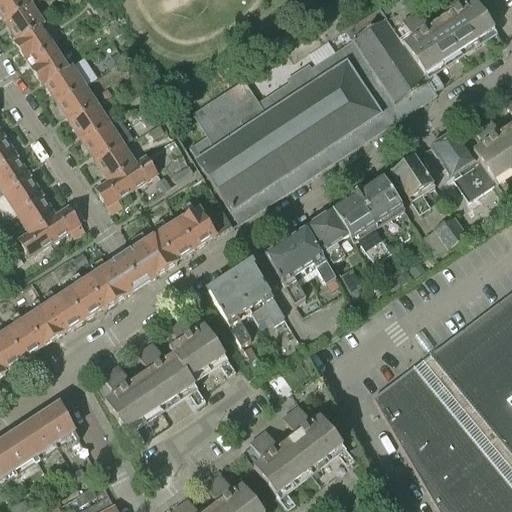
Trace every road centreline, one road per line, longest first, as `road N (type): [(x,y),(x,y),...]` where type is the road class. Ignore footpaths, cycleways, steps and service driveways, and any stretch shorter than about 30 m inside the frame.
road 1 (residential): [(511,73),(146,313)]
road 2 (residential): [(146,313),(0,77)]
road 3 (residential): [(134,511),(61,372)]
